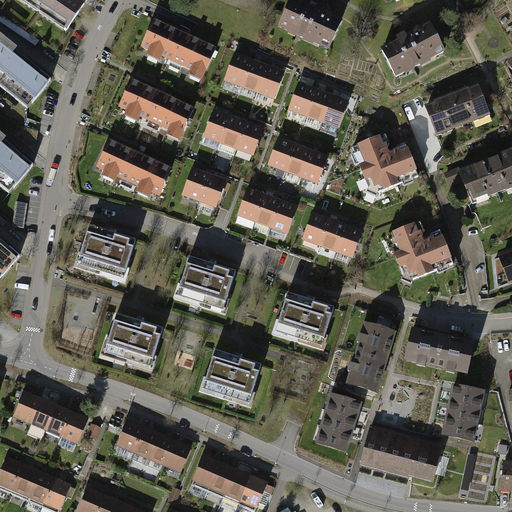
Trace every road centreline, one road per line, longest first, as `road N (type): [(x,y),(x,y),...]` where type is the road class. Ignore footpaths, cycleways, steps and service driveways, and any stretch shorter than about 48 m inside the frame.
road 1 (tertiary): [(26,363),(155,401),(350,490),(472,511)]
road 2 (residential): [(55,198),(133,213),(302,275)]
road 3 (residential): [(117,0),(67,109),(55,198)]
road 4 (residential): [(55,198),(26,363)]
